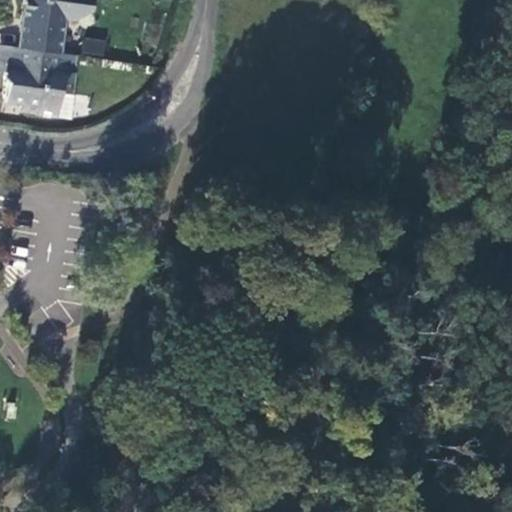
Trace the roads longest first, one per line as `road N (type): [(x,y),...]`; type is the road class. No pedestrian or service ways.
road 1 (residential): [(50,148),(109,157),(157,143),(187,116),(204,58),(202,30)]
road 2 (residential): [(202,30),(145,110),(50,148)]
